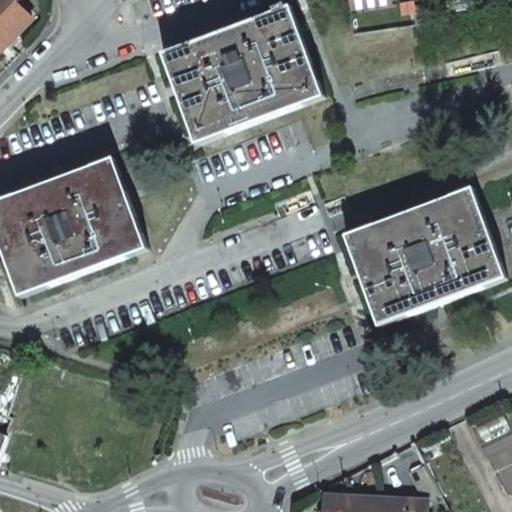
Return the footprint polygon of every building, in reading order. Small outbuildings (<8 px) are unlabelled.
[(30,18),(11,0),(0,0),(0,37),(6,43),(30,18)] [(368,0),(346,0),(347,8),(369,5),(368,0)] [(193,147),(323,103),(291,12),(161,56),(193,147)] [(0,240),(21,297),(149,251),(114,160),(0,200),(0,240)] [(376,328),(504,279),(470,189),(342,238),(376,328)] [(425,469),(409,477),(420,498),(440,500),(425,469)] [(426,511),(427,502),(327,495),(325,511),(426,511)]
